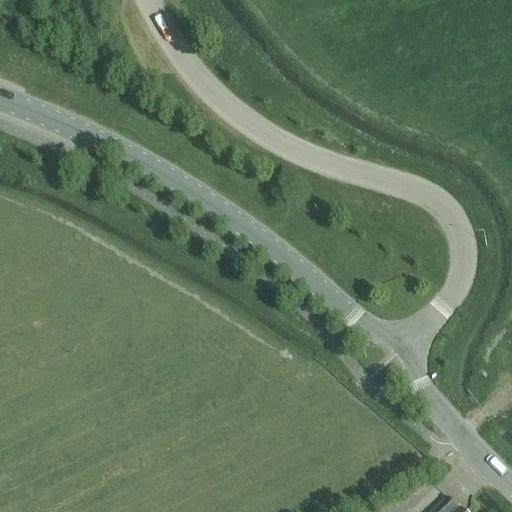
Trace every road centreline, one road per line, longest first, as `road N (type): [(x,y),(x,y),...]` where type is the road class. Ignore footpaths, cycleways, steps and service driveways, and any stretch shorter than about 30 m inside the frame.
road 1 (unclassified): [(405,343),(459,280),(462,257),(451,221),(423,195),(299,154),(247,123),(186,65),(147,0)]
road 2 (secondary): [(405,343),(365,327),(186,189),(0,98)]
road 3 (secondary): [(511,486),(427,396),(405,343)]
